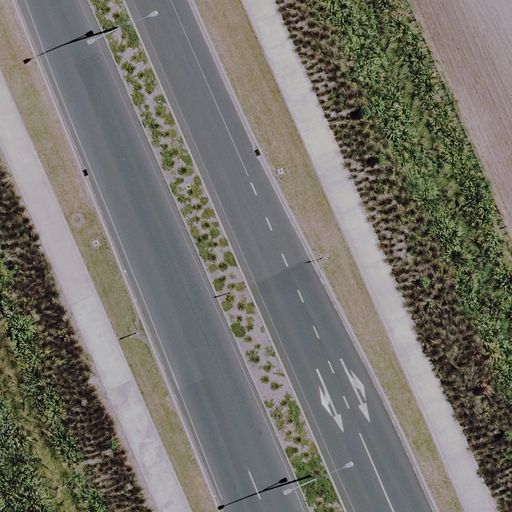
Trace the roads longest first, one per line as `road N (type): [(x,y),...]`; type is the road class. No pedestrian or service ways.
road 1 (secondary): [(159,0),(391,511)]
road 2 (secondary): [(265,511),(160,244),(50,0)]
